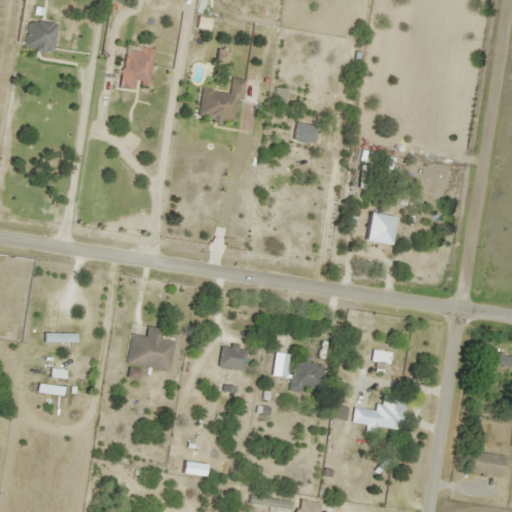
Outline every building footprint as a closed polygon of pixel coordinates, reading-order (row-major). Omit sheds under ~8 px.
[(22,47),(50,52),(55,23),(27,18),(22,47)] [(116,86),(131,89),(132,84),(144,86),(151,50),(124,44),(116,86)] [(232,122),(235,98),(240,98),(242,79),(228,77),(226,92),(199,89),(195,118),(232,122)] [(361,240),(386,244),(390,217),(366,213),(361,240)] [(166,370),(172,341),(158,338),(159,328),(144,325),(142,336),(129,333),(123,362),(166,370)] [(73,342),(73,333),(41,333),(41,342),(73,342)] [(243,347),(218,345),(216,367),(241,369),(243,347)] [(485,364),(499,364),(499,354),(485,354),(485,364)] [(301,386),(316,388),(320,364),(292,359),(287,389),(300,391),(301,386)] [(350,421),(398,430),(404,399),(382,395),(379,410),(353,405),(350,421)] [(345,408),(334,406),(331,416),(342,419),(345,408)] [(500,476),(502,455),(469,452),(466,473),(500,476)]
